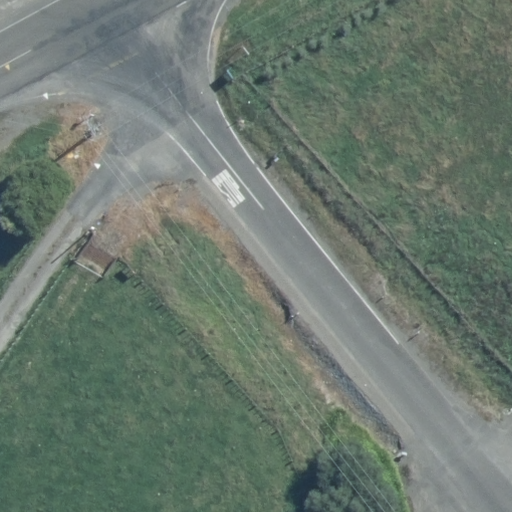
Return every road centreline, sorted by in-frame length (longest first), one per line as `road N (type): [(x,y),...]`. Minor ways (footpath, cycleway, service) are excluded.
road 1 (residential): [(108,5),(506,511)]
road 2 (primary): [(108,5),(0,64)]
